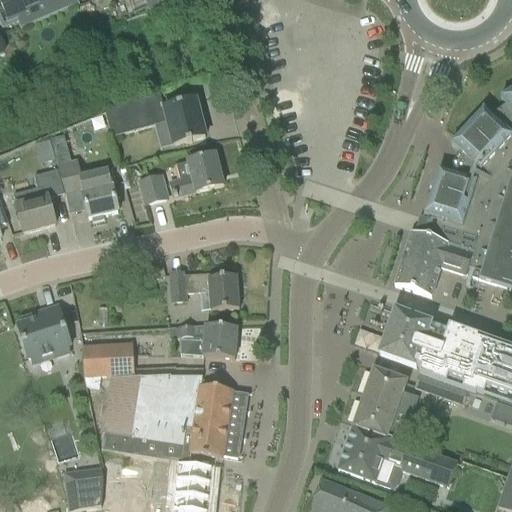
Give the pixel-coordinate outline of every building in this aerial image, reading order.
[(77,9),(73,0),(0,0),(0,18),(4,27),(18,21),(22,32),(77,9)] [(90,0),(92,3),(100,0),(144,0),(150,15),(180,4),(178,0),(90,0)] [(511,93),(500,101),(504,108),(489,118),(483,112),(450,147),(459,155),(446,176),(438,173),(423,219),(429,221),(423,239),(505,265),(497,289),(511,293),(511,93)] [(193,105),(195,104),(195,103),(159,113),(156,100),(160,99),(160,98),(104,113),(111,140),(167,126),(173,149),(186,145),(187,147),(191,145),(191,144),(205,141),(199,117),(196,118),(193,105)] [(50,143),(53,155),(66,151),(63,140),(50,143)] [(191,178),(169,184),(174,201),(222,189),(214,159),(195,163),(187,165),(191,178)] [(77,163),(56,169),(64,197),(81,194),(88,223),(91,222),(92,226),(104,223),(103,219),(117,216),(114,202),(119,201),(116,188),(111,189),(108,174),(81,180),(77,163)] [(55,229),(48,202),(64,198),(57,174),(33,180),(37,192),(12,199),(23,237),(55,229)] [(139,186),(145,209),(167,203),(162,181),(139,186)] [(505,265),(423,239),(423,240),(411,236),(394,290),(431,301),(440,271),(497,289),(505,265)] [(130,276),(132,287),(164,280),(161,269),(130,276)] [(169,277),(171,297),(171,307),(187,306),(186,299),(210,297),(211,315),(238,313),(236,280),(209,282),(208,278),(184,280),(184,276),(169,277)] [(16,328),(22,347),(28,363),(31,362),(33,369),(69,357),(67,351),(70,350),(57,310),(41,315),(43,319),(16,328)] [(394,314),(379,358),(415,371),(416,370),(420,372),(418,377),(475,397),(475,396),(482,399),(484,392),(511,402),(511,353),(448,331),(446,334),(430,328),(431,327),(394,314)] [(204,331),(168,332),(169,343),(178,342),(203,341),(202,360),(234,363),(237,332),(204,330),(204,331)] [(82,351),(84,382),(134,379),(132,348),(82,351)] [(402,395),(405,385),(373,374),(354,428),(386,440),(395,416),(411,422),(418,401),(402,395)] [(463,409),(468,395),(458,392),(419,378),(414,392),(463,409)] [(103,436),(100,454),(169,464),(188,467),(190,457),(194,458),(202,459),(221,462),(240,465),(250,397),(232,394),(201,390),(202,380),(182,381),(168,381),(168,379),(111,382),(102,436),(103,436)] [(354,428),(337,475),(356,481),(375,488),(394,495),(401,476),(449,493),(458,469),(400,447),(401,446),(386,441),(386,440),(354,428)] [(151,464),(150,472),(162,473),(163,465),(151,464)] [(176,467),(174,484),(210,487),(212,471),(176,467)] [(100,511),(100,473),(64,478),(68,511),(100,511)] [(149,481),(148,489),(160,490),(161,482),(149,481)] [(511,511),(511,482),(508,481),(497,511),(500,511),(511,511)] [(309,511),(381,511),(383,508),(339,491),(321,483),(309,511)] [(174,484),(173,499),(208,502),(210,487),(174,484)] [(148,496),(147,504),(159,505),(159,497),(148,496)] [(173,499),(171,511),(207,511),(208,502),(173,499)]
